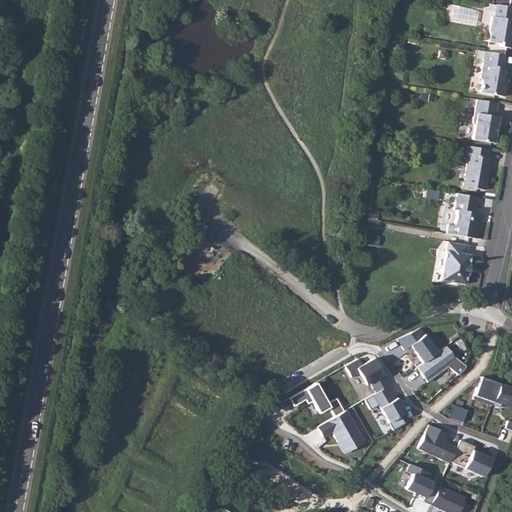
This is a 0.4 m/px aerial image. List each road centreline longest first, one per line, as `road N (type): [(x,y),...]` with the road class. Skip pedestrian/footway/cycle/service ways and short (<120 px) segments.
road 1 (secondary): [(107,0),(15,511)]
road 2 (residential): [(480,511),(503,446),(431,413),(371,349),(352,348),(265,405)]
road 3 (residential): [(265,405),(276,428),(403,511)]
road 4 (track): [(347,322),(228,231)]
road 5 (residential): [(486,316),(454,304),(384,332),(347,322)]
road 6 (residential): [(486,316),(511,192)]
